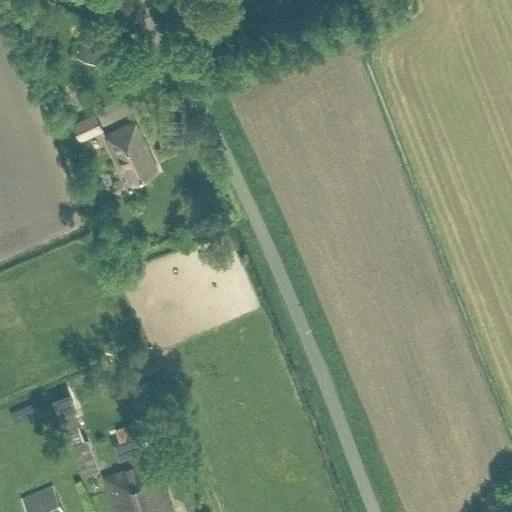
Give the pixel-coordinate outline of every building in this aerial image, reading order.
[(75,59),(94,66),(102,44),(83,37),(75,59)] [(73,122),(80,137),(103,127),(96,112),(73,122)] [(125,165),(132,179),(157,167),(133,118),(104,132),(121,167),(125,165)] [(116,428),(120,439),(139,433),(135,422),(116,428)] [(71,444),(82,473),(95,469),(78,423),(68,427),(74,443),(71,444)] [(104,474),(116,511),(164,511),(172,508),(155,456),(104,474)] [(21,496),(28,511),(46,504),(48,511),(59,511),(64,510),(52,483),(21,496)]
